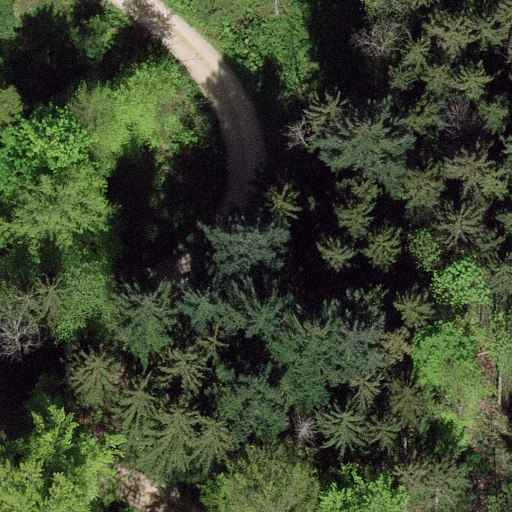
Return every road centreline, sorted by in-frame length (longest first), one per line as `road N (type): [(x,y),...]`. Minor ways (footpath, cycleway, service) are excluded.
road 1 (track): [(135,0),(218,77),(244,121),(250,174),(238,213),(209,254),(175,278),(94,296),(0,288)]
road 2 (track): [(0,431),(194,511)]
